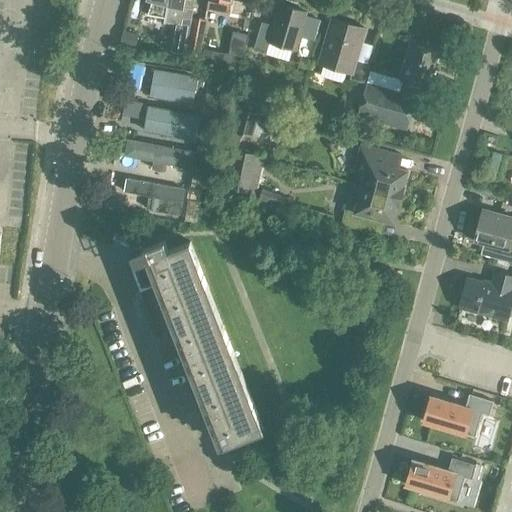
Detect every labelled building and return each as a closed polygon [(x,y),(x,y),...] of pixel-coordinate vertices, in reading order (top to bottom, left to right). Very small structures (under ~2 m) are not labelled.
[(146,0),(146,1),(152,3),(147,16),(165,20),(164,23),(182,27),(183,20),(192,20),(195,0),(146,0)] [(209,1),(207,11),(230,15),(232,5),(233,0),(208,0),(208,1),(209,1)] [(263,24),(255,50),(267,54),(270,44),(296,52),(308,14),(282,6),(275,27),(263,24)] [(333,21),(321,65),(352,74),(351,80),(365,84),(371,65),(369,64),(356,60),(358,55),(361,43),(365,30),(333,21)] [(132,47),(135,32),(126,30),(122,45),(132,47)] [(190,37),(186,61),(199,64),(204,40),(190,37)] [(358,116),(400,129),(408,131),(417,99),(413,97),(416,86),(428,90),(439,53),(413,45),(401,85),(403,85),(401,94),(367,84),(358,116)] [(240,69),(243,57),(228,54),(212,50),(209,63),(240,69)] [(148,100),(197,105),(198,85),(150,80),(148,100)] [(271,114),(275,98),(260,94),(244,90),(242,107),(271,114)] [(216,117),(220,96),(208,94),(204,115),(216,117)] [(141,139),(195,146),(198,115),(144,109),(141,139)] [(236,134),(253,139),(260,115),(242,110),(236,134)] [(201,131),(198,152),(210,154),(213,133),(201,131)] [(122,160),(188,171),(191,156),(124,145),(122,160)] [(402,156),(389,153),(362,146),(356,172),(365,175),(362,187),(402,198),(405,188),(404,187),(408,172),(399,170),(402,156)] [(237,152),(228,190),(247,194),(256,156),(237,152)] [(195,167),(191,188),(203,190),(207,169),(195,167)] [(118,181),(112,216),(175,227),(181,192),(118,181)] [(349,197),(341,227),(383,238),(387,222),(395,224),(399,209),(402,198),(362,187),(359,199),(349,197)] [(262,191),(259,200),(259,202),(290,212),(294,202),(262,191)] [(189,201),(185,222),(197,224),(201,203),(189,201)] [(511,219),(484,212),(476,242),(483,244),(481,254),(511,262),(511,219)] [(225,447),(226,447),(265,432),(191,243),(169,251),(165,242),(133,254),(137,265),(147,261),(152,272),(156,270),(225,446),(224,446),(225,447)] [(508,321),(511,306),(511,278),(497,274),(493,288),(469,281),(462,309),(508,321)] [(432,398),(424,423),(476,438),(483,415),(490,417),(494,403),(470,395),(466,408),(432,398)] [(476,467),(451,460),(447,473),(413,463),(405,487),(457,503),(465,478),(472,480),(476,467)]
